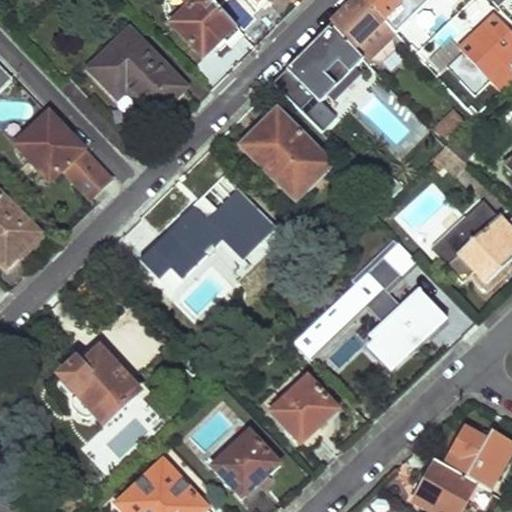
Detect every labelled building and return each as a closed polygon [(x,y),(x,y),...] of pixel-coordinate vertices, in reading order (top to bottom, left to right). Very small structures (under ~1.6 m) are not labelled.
[(185,9),(166,26),(202,64),(222,45),(228,52),(244,37),(208,0),(181,0),(179,2),(185,9)] [(243,0),(256,13),(269,0),(243,0)] [(354,0),(329,25),(331,28),(364,61),(368,65),(371,61),(383,64),(395,51),(393,41),(397,37),(385,25),(360,0),(354,0)] [(398,0),(360,0),(385,25),(404,6),(398,0)] [(485,13),(459,38),(465,43),(490,18),(485,13)] [(465,43),(456,53),(463,60),(491,87),(499,95),(511,82),(511,76),(490,54),(508,36),(490,18),(465,43)] [(129,26),(84,70),(118,105),(126,97),(154,125),(191,89),(129,26)] [(331,28),(273,85),(322,135),(338,120),(321,103),(364,61),(331,28)] [(511,40),(508,36),(490,54),(511,76),(511,40)] [(463,60),(452,70),(469,87),(463,94),(474,105),(491,87),(463,60)] [(0,96),(13,84),(0,70),(0,96)] [(277,108),(236,149),(296,209),(337,168),(277,108)] [(451,111),(433,128),(444,139),(462,122),(451,111)] [(48,117),(16,148),(50,185),(61,173),(90,201),(110,181),(48,117)] [(456,135),(444,147),(465,165),(476,154),(456,135)] [(444,147),(431,159),(434,161),(429,166),(436,173),(442,168),(453,178),(465,165),(444,147)] [(378,166),(363,181),(384,203),(400,188),(378,166)] [(188,211),(138,265),(158,285),(169,274),(180,285),(220,245),(240,265),(272,232),(234,194),(213,214),(203,225),(188,211)] [(0,200),(0,257),(5,252),(14,261),(36,237),(0,200)] [(213,214),(199,200),(188,211),(203,225),(213,214)] [(448,266),(448,267),(464,282),(474,272),(486,284),(511,259),(511,232),(482,200),(447,234),(463,251),(448,266)] [(432,249),(448,266),(463,251),(447,234),(432,249)] [(398,248),(291,348),(309,366),(399,279),(401,281),(417,265),(398,248)] [(97,277),(85,289),(104,308),(116,296),(97,277)] [(375,345),(368,352),(378,361),(380,359),(389,368),(409,349),(414,354),(447,324),(418,294),(371,340),(375,345)] [(380,359),(378,361),(391,375),(414,354),(409,349),(389,368),(380,359)] [(73,365),(57,382),(74,398),(70,403),(69,414),(77,419),(88,424),(93,419),(102,429),(137,394),(97,354),(80,372),(73,365)] [(308,383),(272,416),(307,452),(321,439),(316,433),(337,412),(308,383)] [(463,431),(443,469),(474,484),(488,491),(511,447),(490,436),(487,443),(463,431)] [(249,434),(212,469),(249,508),(263,495),(256,488),(280,465),(249,434)] [(432,462),(412,504),(428,511),(459,511),(474,484),(443,469),(432,462)] [(157,466),(113,510),(114,511),(201,511),(202,511),(157,466)]
